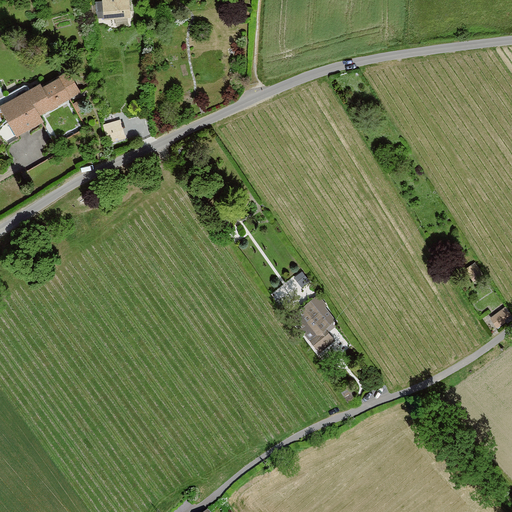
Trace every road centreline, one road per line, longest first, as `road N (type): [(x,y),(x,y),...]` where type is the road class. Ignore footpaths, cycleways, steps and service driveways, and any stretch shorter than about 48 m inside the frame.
road 1 (residential): [(0,231),(99,169),(306,77),(390,55),(511,39)]
road 2 (residential): [(196,511),(293,439),(441,377),(511,328)]
